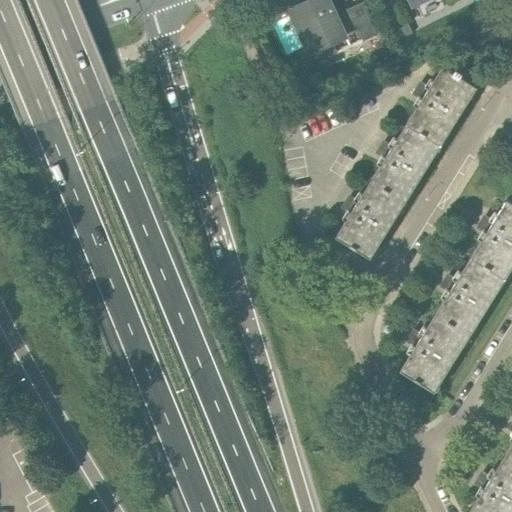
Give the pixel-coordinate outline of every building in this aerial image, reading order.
[(328,0),(311,0),(292,9),(299,23),(298,24),(303,34),(304,34),(316,62),(336,53),(330,40),(344,34),(356,28),(348,11),(336,16),(328,0)] [(362,4),(348,11),(356,28),(362,42),(376,35),(362,4)] [(399,40),(414,34),(410,25),(395,31),(399,40)] [(407,122),(440,143),(447,132),(449,133),(472,97),(469,96),(475,87),(477,88),(478,86),(443,64),(429,87),(421,82),(414,94),(422,99),(407,122)] [(435,152),(440,143),(407,122),(392,146),(384,141),(377,152),(385,157),(371,179),(404,200),(411,190),(413,191),(436,153),(435,152)] [(404,200),(371,179),(358,201),(350,196),(343,207),(351,212),(336,236),(371,258),(373,256),(371,255),(376,246),(378,247),(401,210),(399,208),(404,200)] [(472,257),(504,277),(511,267),(511,201),(508,199),(493,222),(486,217),(479,228),(486,233),(472,257)] [(498,288),(504,277),(472,257),(457,280),(449,276),(442,287),(450,292),(436,314),(469,334),(475,325),(476,326),(499,289),(498,288)] [(469,334),(436,314),(423,335),(415,330),(408,342),(416,347),(401,370),(436,392),(436,391),(435,389),(440,381),(442,382),(465,344),(463,343),(469,334)] [(511,511),(511,461),(505,457),(492,477),(484,472),(477,484),(485,489),(470,511),(511,511)]
